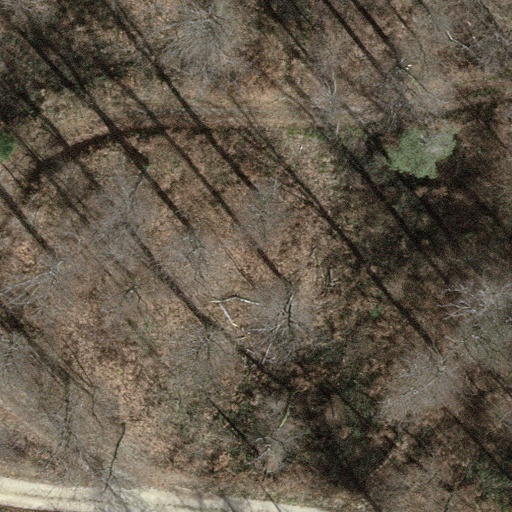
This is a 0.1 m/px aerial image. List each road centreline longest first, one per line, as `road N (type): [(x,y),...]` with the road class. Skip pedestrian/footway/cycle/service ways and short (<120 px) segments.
road 1 (track): [(0,189),(47,139),(109,116),(184,106),(356,112),(511,80)]
road 2 (track): [(258,511),(0,476)]
road 3 (track): [(137,495),(20,414),(0,388)]
